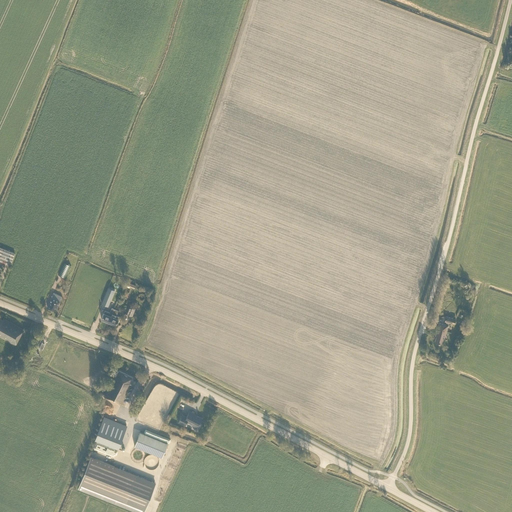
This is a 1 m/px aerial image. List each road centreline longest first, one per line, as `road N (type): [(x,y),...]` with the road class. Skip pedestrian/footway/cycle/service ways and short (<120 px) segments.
road 1 (unclassified): [(387,487),(408,440),(414,353),(510,0)]
road 2 (secondary): [(387,487),(158,368),(0,303)]
